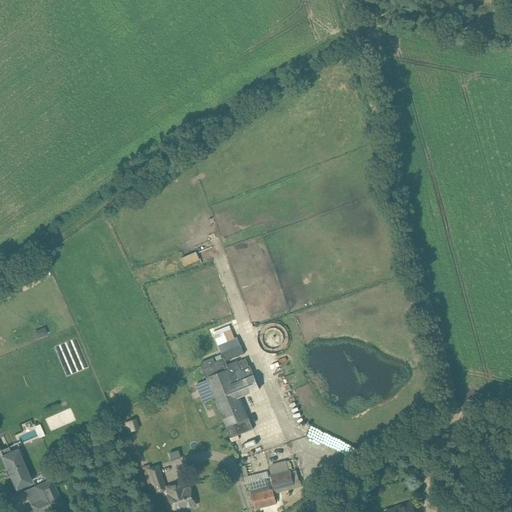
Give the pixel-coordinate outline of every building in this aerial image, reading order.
[(179,258),(182,266),(199,259),(195,251),(179,258)] [(231,292),(222,296),(217,281),(211,283),(224,320),(232,318),(229,311),(236,308),(231,292)] [(162,300),(152,304),(154,310),(164,306),(162,300)] [(196,352),(185,322),(179,324),(190,354),(196,352)] [(44,327),(34,330),(36,337),(46,334),(44,327)] [(208,380),(196,385),(204,403),(215,398),(231,438),(253,429),(241,398),(260,390),(250,366),(246,358),(238,361),(237,361),(227,365),(226,362),(245,354),(237,337),(218,345),(223,359),(215,362),(213,357),(200,362),(208,380)] [(46,419),(51,431),(76,420),(70,408),(46,419)] [(129,431),(138,429),(135,418),(126,421),(129,431)] [(29,478),(20,457),(14,460),(8,447),(0,450),(0,451),(8,470),(7,471),(8,473),(9,472),(10,474),(9,475),(10,477),(11,477),(12,478),(14,477),(19,488),(29,484),(27,479),(29,478)] [(147,461),(141,463),(149,488),(152,487),(155,495),(165,492),(165,494),(167,494),(172,511),(176,511),(196,506),(189,486),(184,488),(183,485),(182,484),(180,483),(179,482),(178,482),(166,486),(159,464),(149,468),(147,461)] [(290,470),(270,475),(274,490),(294,485),(290,470)] [(267,478),(249,483),(255,509),(276,504),(272,489),(270,490),(267,478)] [(51,481),(36,487),(42,501),(32,505),(34,511),(41,511),(61,503),(51,481)] [(385,511),(414,511),(412,503),(401,506),(401,507),(385,511)]
